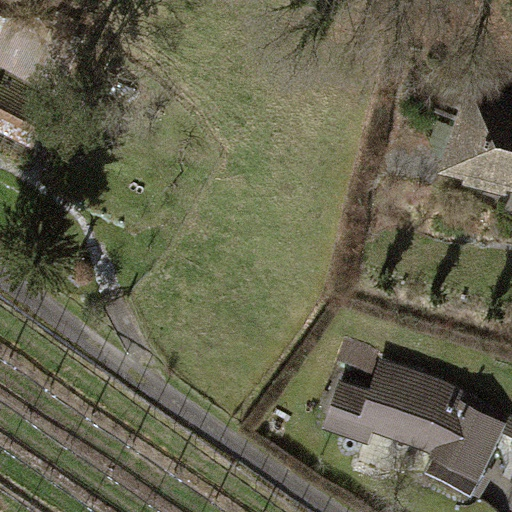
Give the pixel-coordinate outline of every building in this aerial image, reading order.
[(27,26),(8,65),(45,83),(51,71),(60,75),(73,48),(27,26)] [(75,98),(45,83),(8,65),(0,61),(0,121),(29,135),(41,111),(63,121),(75,98)] [(511,94),(469,85),(441,157),(464,163),(461,173),(487,181),(489,171),(511,175),(511,94)] [(371,420),(433,446),(484,468),(494,445),(486,441),(500,408),(467,393),(440,382),(381,356),(367,389),(343,379),(325,419),(364,436),(371,420)] [(473,494),(484,468),(433,446),(422,472),(473,494)]
